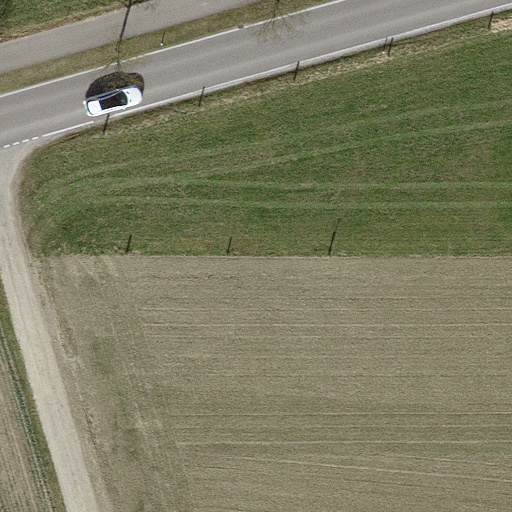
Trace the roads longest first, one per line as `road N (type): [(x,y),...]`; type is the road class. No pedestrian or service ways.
road 1 (secondary): [(446,0),(0,125)]
road 2 (track): [(88,511),(0,212)]
